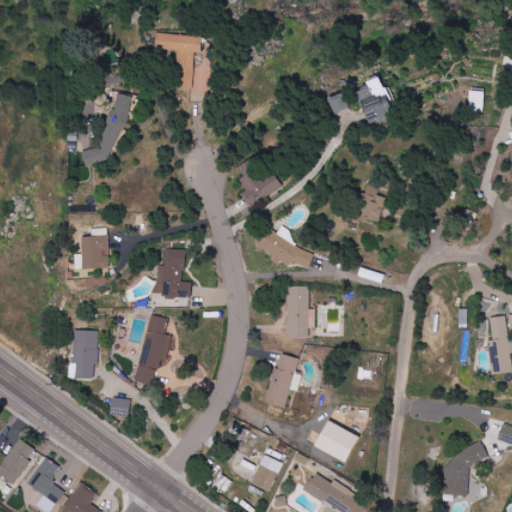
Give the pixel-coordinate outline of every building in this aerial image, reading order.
[(191,90),(192,53),(199,53),(200,36),(152,34),(151,49),(175,50),(173,89),(191,90)] [(369,124),(396,114),(383,78),(357,87),(369,124)] [(485,112),(485,91),(471,91),(471,112),(485,112)] [(330,99),(336,114),(351,107),(345,93),(330,99)] [(127,98),(118,95),(111,95),(95,136),(95,139),(90,151),(75,152),(76,164),(103,162),(123,111),(123,109),(127,98)] [(252,208),(283,187),(273,171),(262,178),(254,167),(239,177),(247,190),(242,194),(252,208)] [(365,221),(383,221),(382,197),(379,197),(379,185),(364,185),(365,221)] [(310,268),(316,254),(289,243),(294,232),(282,227),(279,234),(268,229),(260,250),(276,256),(274,260),(290,267),(293,261),(310,268)] [(72,255),(73,270),(106,269),(105,229),(87,229),(88,237),(78,237),(79,254),(72,255)] [(186,250),(160,248),(158,296),(192,298),(192,283),(184,282),(186,250)] [(289,338),(310,337),(310,328),(316,328),(316,309),(310,309),(310,287),(288,287),(289,338)] [(468,309),(460,309),(460,324),(468,324),(468,309)] [(168,361),(173,336),(166,335),(169,319),(151,315),(137,382),(155,386),(161,360),(168,361)] [(491,318),(494,345),(490,345),(493,375),(511,372),(511,355),(511,353),(511,352),(511,338),(509,339),(507,316),(491,318)] [(78,378),(97,379),(99,331),(75,331),(74,361),(78,361),(78,378)] [(298,392),(302,375),(296,374),(300,359),(281,354),(268,403),(286,408),(290,390),(298,392)] [(111,415),(130,418),(132,400),(114,397),(111,415)] [(360,438),(329,421),(315,447),(346,463),(360,438)] [(498,440),(511,444),(511,425),(504,423),(498,440)] [(0,474),(15,484),(38,450),(20,438),(0,467),(0,474)] [(468,496),(471,461),(484,463),(485,453),(448,451),(445,495),(468,496)] [(272,492),(283,462),(264,455),(253,485),(272,492)] [(61,467),(45,456),(28,484),(45,495),(38,505),(48,511),(52,511),(66,491),(52,481),(61,467)] [(361,496),(334,480),(332,483),(315,472),(304,490),(339,511),(364,511),(367,508),(357,502),(361,496)] [(101,511),(102,511),(91,503),(97,494),(81,484),(62,511),(101,511)]
